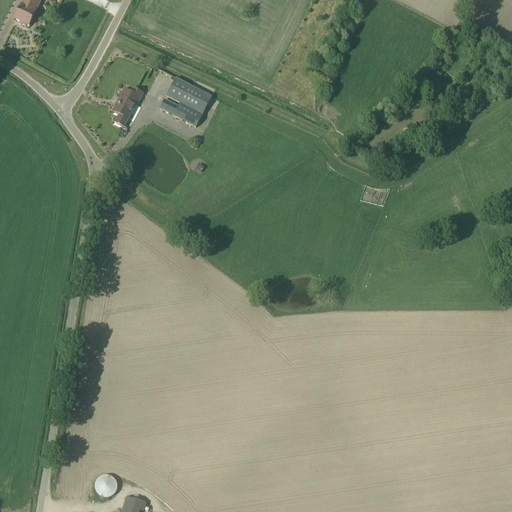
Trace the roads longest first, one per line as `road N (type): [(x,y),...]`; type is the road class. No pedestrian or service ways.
road 1 (track): [(511,108),(401,177),(381,179),(342,164),(315,131),(107,32)]
road 2 (unclassified): [(42,511),(97,165),(60,111)]
road 3 (unclassified): [(60,111),(123,0)]
